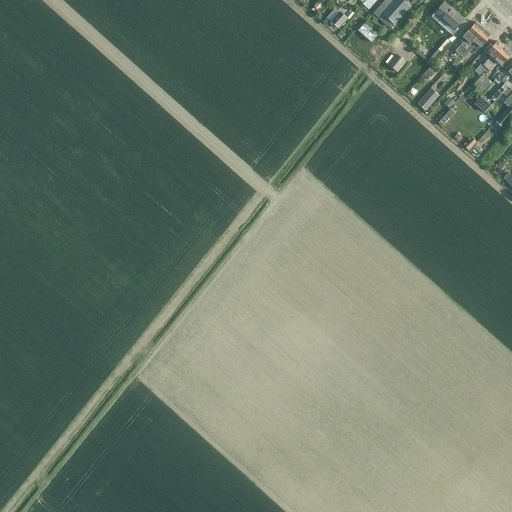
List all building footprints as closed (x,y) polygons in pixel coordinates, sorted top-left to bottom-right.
[(366,0),(362,4),(367,8),(374,0),(366,0)] [(408,13),(412,9),(402,0),(384,0),(373,13),(390,28),(393,24),(394,24),(405,11),(408,13)] [(455,38),(465,28),(460,23),(464,19),(444,1),(434,13),(453,31),(450,34),(455,38)] [(339,10),(329,19),(337,27),(347,18),(339,10)] [(364,21),(359,30),(372,38),(378,29),(364,21)] [(476,22),(465,34),(460,40),(463,43),(456,51),(460,55),(484,29),(476,22)] [(491,36),(484,29),(460,55),(464,58),(477,44),(481,48),(491,36)] [(484,71),(505,48),(497,41),(486,53),(491,57),(483,65),(482,63),(475,71),(480,75),(484,71)] [(484,50),(481,48),(480,48),(479,48),(473,55),(477,58),(484,50)] [(511,55),(511,54),(505,48),(484,71),(487,74),(490,71),(497,63),(502,66),(511,55)] [(397,72),(405,62),(395,54),(387,64),(397,72)] [(431,65),(423,75),(427,79),(436,69),(431,65)] [(502,87),(505,90),(511,82),(511,66),(508,72),(511,75),(507,79),(508,79),(504,84),(502,87)] [(498,84),(507,74),(503,71),(494,80),(498,84)] [(480,97),(492,83),(483,75),(474,85),(479,89),(476,93),(480,97)] [(511,82),(505,90),(503,93),(506,95),(511,90),(511,89),(511,82)] [(474,103),(477,106),(483,99),(479,97),(474,103)] [(423,98),(418,104),(426,110),(431,105),(423,98)] [(444,103),(449,108),(453,104),(448,99),(444,103)] [(511,115),(511,112),(508,109),(496,122),(502,127),(511,115)] [(481,152),(476,147),(471,152),(476,157),(481,152)]
